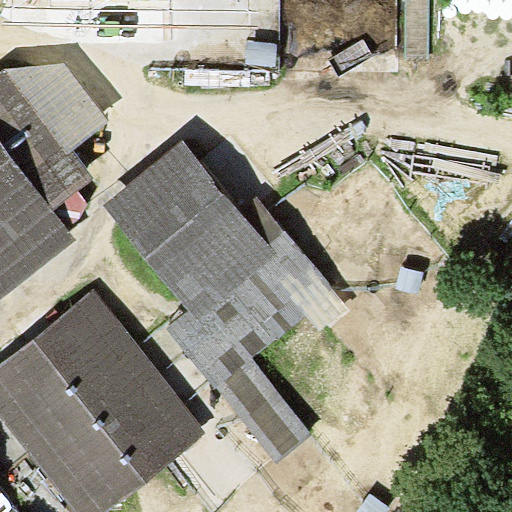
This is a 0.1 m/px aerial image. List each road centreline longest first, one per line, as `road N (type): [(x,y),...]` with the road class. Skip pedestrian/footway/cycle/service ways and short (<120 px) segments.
road 1 (track): [(0,51),(79,56),(511,138)]
road 2 (track): [(0,308),(69,257),(121,165),(152,72)]
